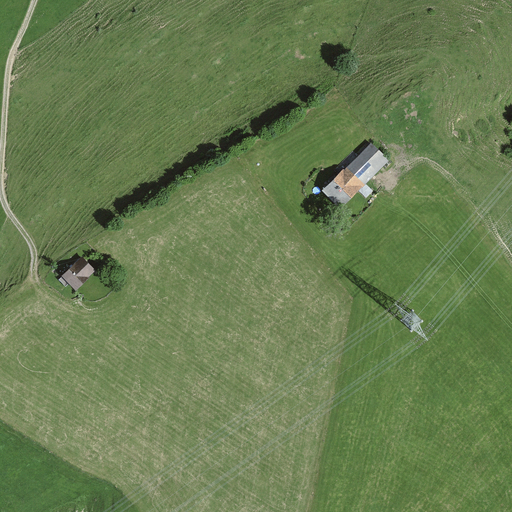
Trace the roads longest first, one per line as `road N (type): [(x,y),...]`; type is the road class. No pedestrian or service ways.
road 1 (track): [(36,0),(11,71),(2,176),(6,206),(45,291)]
road 2 (track): [(511,314),(461,251),(403,209),(376,200)]
